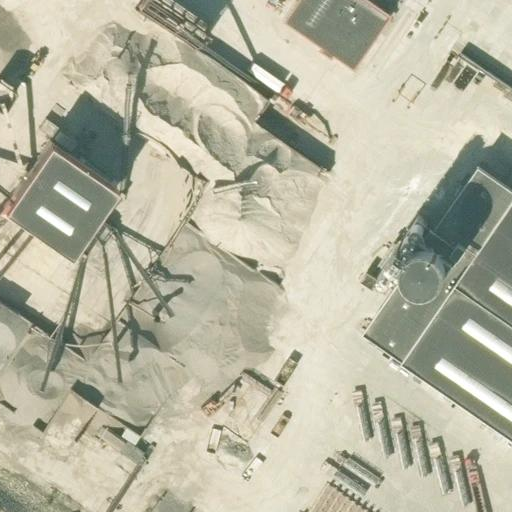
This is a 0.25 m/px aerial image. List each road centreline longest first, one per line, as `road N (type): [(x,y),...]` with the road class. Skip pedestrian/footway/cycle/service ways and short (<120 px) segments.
road 1 (unknown): [(511,447),(374,351),(341,316)]
road 2 (unknown): [(341,316),(338,226),(367,115)]
road 3 (unknown): [(432,511),(305,423)]
